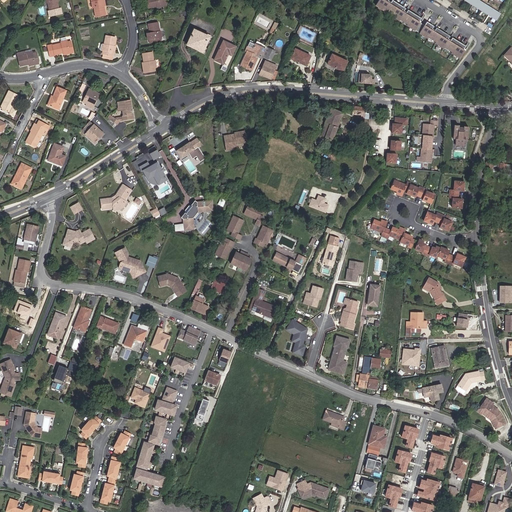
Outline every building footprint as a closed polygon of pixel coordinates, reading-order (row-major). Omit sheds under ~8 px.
[(45,0),(46,3),(48,2),(50,11),(59,9),(57,0),(58,0),(45,0)] [(103,0),(102,0),(93,0),(94,1),(92,2),(93,8),(94,8),(96,17),(105,15),(104,6),(105,5),(104,0),(103,0)] [(387,2),(388,0),(378,0),(375,5),(384,11),(384,10),(392,14),(391,15),(399,21),(400,19),(407,24),(407,25),(428,39),(429,37),(436,42),(435,43),(444,48),(444,47),(451,52),(451,53),(459,58),(464,51),(462,50),(465,46),(452,38),(449,42),(447,40),(449,36),(436,28),(434,32),(431,30),(433,26),(427,22),(424,26),(418,22),(421,18),(408,10),(405,14),(403,12),(405,8),(392,0),(390,4),(387,2)] [(464,0),(496,20),(500,14),(477,0),(464,0)] [(160,31),(158,22),(149,24),(150,33),(147,34),(148,39),(149,39),(150,43),(161,41),(161,37),(162,37),(161,31),(160,31)] [(203,52),(210,38),(194,30),(187,45),(203,52)] [(102,54),(103,54),(113,56),(114,56),(115,47),(114,46),(116,38),(106,36),(104,44),(103,44),(103,45),(102,50),(103,50),(102,54)] [(264,45),(263,44),(260,43),(256,43),(251,40),(246,50),(248,51),(245,57),(247,58),(243,66),(252,70),(258,57),(262,59),(267,48),(266,47),(265,46),(264,45)] [(61,42),(61,43),(52,45),(54,55),(63,53),(63,55),(73,52),(71,41),(68,42),(67,41),(61,42)] [(231,56),(236,46),(224,41),(215,60),(223,64),(228,54),(231,56)] [(275,51),(269,48),(264,58),(271,61),(275,51)] [(306,65),(311,56),(295,49),(291,58),(306,65)] [(26,53),(25,52),(17,54),(20,66),(28,65),(29,66),(39,64),(36,52),(32,53),(32,52),(26,53)] [(144,73),(145,73),(155,71),(155,67),(156,67),(155,61),(154,61),(152,52),(143,54),(144,63),(143,63),(144,73)] [(373,66),(375,56),(360,53),(358,63),(373,66)] [(343,71),(347,61),(332,54),(328,64),(343,71)] [(267,86),(272,86),(274,81),(275,79),(274,79),(278,70),(275,69),(276,65),(266,61),(260,74),(270,79),(267,86)] [(369,77),(366,74),(357,74),(356,82),(372,83),(372,79),(368,79),(369,77)] [(59,109),(66,91),(57,87),(53,97),(52,96),(48,105),(59,109)] [(89,89),(83,102),(88,103),(93,106),(99,94),(89,89)] [(12,107),(19,95),(9,90),(0,108),(9,112),(9,113),(13,116),(16,110),(12,107)] [(131,112),(131,109),(132,108),(131,100),(118,102),(118,107),(121,106),(121,109),(122,110),(123,115),(122,117),(123,121),(133,119),(133,113),(131,112)] [(364,115),(365,108),(354,107),(353,114),(364,115)] [(331,109),(320,136),(331,141),(343,114),(331,109)] [(109,119),(117,124),(119,121),(115,118),(112,116),(110,114),(107,117),(109,119)] [(403,125),(407,126),(408,119),(396,118),(395,124),(393,124),(392,133),(402,134),(403,125)] [(45,126),(44,128),(37,124),(33,132),(31,131),(28,138),(26,142),(35,147),(37,143),(43,134),(45,135),(49,127),(45,126)] [(104,134),(93,124),(86,132),(97,142),(104,134)] [(435,124),(431,124),(424,124),(423,135),(424,135),(423,148),(422,148),(421,157),(417,157),(417,161),(421,161),(431,162),(433,149),(432,149),(433,136),(434,136),(435,124)] [(465,140),(468,141),(469,128),(464,127),(464,130),(459,129),(460,126),(455,126),(454,139),(456,140),(456,146),(465,147),(465,140)] [(234,134),(232,135),(232,134),(223,136),(226,150),(235,148),(237,145),(237,143),(247,141),(244,129),(234,132),(234,133),(234,134)] [(85,134),(95,144),(97,142),(86,132),(85,134)] [(200,162),(205,159),(198,148),(202,145),(197,138),(190,143),(190,142),(176,151),(181,159),(189,153),(193,159),(196,156),(200,162)] [(391,150),(400,151),(401,141),(392,141),(391,150)] [(61,155),(64,147),(54,144),(48,160),(62,165),(65,156),(61,155)] [(154,159),(161,156),(158,150),(151,154),(154,159)] [(387,162),(396,163),(397,154),(388,153),(387,162)] [(495,171),(495,167),(495,163),(487,162),(486,170),(492,170),(492,171),(495,171)] [(162,172),(161,172),(160,170),(161,169),(158,163),(149,168),(147,163),(140,167),(143,171),(147,177),(149,176),(154,184),(158,182),(159,184),(167,180),(162,172)] [(31,168),(22,164),(16,176),(17,176),(14,184),(21,188),(31,168)] [(431,204),(435,195),(426,192),(427,191),(419,187),(418,189),(410,185),(410,184),(407,182),(406,185),(394,181),(391,189),(397,192),(396,194),(401,196),(404,190),(407,192),(406,194),(415,197),(416,195),(423,198),(422,201),(431,204)] [(462,200),(458,199),(458,191),(463,192),(464,182),(454,182),(454,190),(450,190),(449,199),(453,199),(452,208),(461,209),(462,200)] [(113,198),(102,200),(103,210),(110,209),(114,208),(119,207),(122,205),(125,201),(131,190),(123,185),(116,196),(116,197),(114,199),(113,198)] [(318,196),(316,200),(312,198),(309,206),(325,212),(328,205),(324,203),(326,198),(318,196)] [(198,211),(214,210),(212,200),(197,201),(195,200),(192,204),(192,205),(186,213),(185,212),(182,217),(184,219),(185,230),(195,229),(194,217),(198,211)] [(124,207),(127,202),(125,201),(122,205),(119,207),(114,208),(115,210),(120,210),(124,207)] [(264,216),(260,214),(263,208),(249,202),(245,212),(254,217),(254,216),(255,216),(255,217),(258,218),(256,223),(260,224),(264,216)] [(448,231),(452,222),(443,219),(445,216),(437,212),(435,216),(427,213),(424,221),(432,225),(434,221),(441,224),(440,228),(448,231)] [(239,228),(240,228),(244,220),(234,215),(228,228),(233,231),(232,235),(240,239),(242,235),(238,233),(239,230),(238,229),(239,228)] [(391,231),(384,228),(387,223),(382,220),(381,223),(374,220),(371,229),(382,233),(381,236),(388,239),(389,236),(401,241),(400,242),(408,246),(408,247),(411,249),(415,241),(411,239),(412,237),(404,234),(405,230),(400,228),(399,230),(393,228),(391,231)] [(24,239),(35,242),(39,227),(28,225),(24,239)] [(265,242),(267,243),(274,229),(263,225),(259,234),(260,234),(260,236),(259,235),(257,238),(256,237),(255,241),(263,245),(265,242)] [(76,232),(68,230),(66,238),(64,243),(72,245),(72,242),(80,245),(86,241),(87,243),(95,239),(90,230),(82,234),(80,231),(77,232),(76,232)] [(334,260),(335,259),(338,246),(337,245),(339,237),(337,237),(331,235),(322,263),(332,266),(334,262),(333,261),(334,260)] [(233,245),(235,241),(226,237),(224,241),(222,240),(216,253),(226,258),(230,249),(229,248),(229,247),(231,248),(232,245),(233,245)] [(62,244),(71,247),(72,245),(64,243),(66,238),(64,238),(62,244)] [(448,254),(449,251),(441,248),(440,248),(436,247),(435,249),(432,248),(425,246),(426,245),(422,244),(423,242),(419,240),(415,249),(422,252),(422,254),(429,256),(429,255),(436,258),(437,256),(445,260),(445,262),(453,265),(453,264),(461,267),(465,257),(457,254),(456,257),(448,254)] [(119,267),(121,269),(126,271),(127,270),(130,272),(131,273),(134,278),(146,272),(144,267),(140,261),(134,259),(133,260),(133,261),(127,259),(128,257),(128,254),(126,249),(125,248),(115,253),(121,262),(119,267)] [(237,251),(231,263),(247,270),(252,258),(249,257),(248,258),(247,258),(249,254),(242,251),(240,255),(239,254),(240,253),(237,251)] [(277,253),(273,260),(287,267),(291,269),(298,273),(305,258),(299,255),(295,262),(277,253)] [(155,268),(158,258),(149,255),(146,265),(155,268)] [(18,270),(17,270),(13,285),(24,287),(27,272),(28,272),(31,261),(20,259),(18,270)] [(358,273),(362,273),(363,266),(355,265),(355,261),(350,261),(348,271),(347,270),(346,280),(356,281),(358,273)] [(174,283),(176,285),(174,286),(177,291),(178,290),(180,294),(187,290),(185,286),(180,277),(169,273),(159,276),(162,286),(167,284),(166,282),(169,281),(174,283)] [(439,289),(438,287),(439,286),(437,283),(428,278),(424,286),(431,290),(430,290),(431,293),(435,300),(434,300),(437,305),(446,300),(442,292),(441,293),(439,289)] [(214,290),(220,293),(223,294),(227,285),(224,284),(224,283),(218,281),(215,279),(211,288),(214,290)] [(320,296),(321,297),(323,288),(313,285),(311,292),(307,291),(304,298),(312,301),(311,304),(317,306),(320,296)] [(377,306),(380,286),(370,285),(367,305),(377,306)] [(511,298),(511,299),(511,293),(511,288),(500,289),(499,303),(511,302),(511,298)] [(261,301),(264,292),(257,289),(253,300),(256,301),(252,310),(272,318),(276,307),(261,301)] [(355,324),(354,324),(358,309),(357,307),(359,302),(349,299),(348,304),(347,308),(348,310),(348,312),(344,311),(341,321),(342,321),(348,322),(347,327),(354,329),(355,324)] [(32,306),(18,300),(13,311),(28,317),(28,316),(30,312),(29,311),(30,309),(31,310),(32,306)] [(205,314),(208,307),(199,302),(195,300),(194,300),(190,308),(205,314)] [(87,320),(91,310),(82,306),(74,328),(84,332),(89,321),(87,320)] [(411,328),(424,328),(424,320),(423,320),(423,312),(411,312),(411,321),(407,321),(407,330),(411,330),(411,328)] [(467,319),(467,314),(456,312),(454,326),(464,327),(465,319),(467,319)] [(66,316),(56,313),(48,334),(54,337),(57,338),(66,316)] [(115,333),(118,323),(101,317),(97,326),(115,333)] [(302,345),(303,343),(308,328),(293,318),(287,328),(295,332),(298,335),(297,340),(293,351),(303,354),(305,346),(302,345)] [(142,341),(146,331),(132,326),(124,345),(130,346),(134,338),(142,341)] [(179,337),(195,344),(201,331),(189,326),(186,332),(182,330),(179,337)] [(160,350),(162,345),(166,347),(170,336),(161,333),(163,329),(159,328),(152,346),(160,350)] [(16,347),(21,334),(9,329),(4,343),(16,347)] [(342,364),(343,360),(347,346),(348,347),(351,339),(337,335),(334,345),(335,345),(335,348),(336,348),(335,351),(333,351),(331,361),(332,361),(330,369),(341,373),(343,367),(342,364)] [(117,361),(122,347),(116,344),(114,348),(112,355),(111,356),(110,358),(117,361)] [(438,350),(432,351),(434,363),(447,360),(444,345),(437,347),(438,350)] [(402,364),(420,366),(421,348),(415,347),(415,349),(403,348),(402,364)] [(227,363),(231,352),(223,348),(219,360),(227,363)] [(48,363),(54,365),(57,356),(51,354),(48,363)] [(185,372),(188,365),(192,367),(193,364),(175,357),(171,366),(177,368),(175,372),(178,373),(179,369),(185,372)] [(372,358),(370,373),(368,388),(376,389),(381,359),(375,359),(372,358)] [(12,369),(14,369),(10,359),(0,363),(0,364),(4,373),(6,373),(6,374),(7,375),(7,376),(7,377),(6,381),(4,380),(0,391),(10,396),(15,384),(13,383),(15,379),(14,373),(12,369)] [(72,377),(75,371),(59,365),(54,378),(63,381),(65,374),(72,377)] [(220,375),(208,371),(204,380),(216,385),(220,375)] [(479,372),(479,371),(466,374),(457,385),(465,391),(469,385),(469,384),(470,383),(471,382),(472,382),(485,380),(483,371),(479,372)] [(360,374),(359,386),(368,388),(370,373),(368,373),(368,375),(364,374),(360,374)] [(439,399),(438,393),(443,392),(441,384),(422,388),(423,392),(424,397),(430,396),(431,401),(439,399)] [(463,394),(465,391),(457,385),(455,388),(463,394)] [(172,401),(177,390),(167,387),(163,398),(172,401)] [(135,388),(131,397),(136,399),(137,398),(138,399),(138,400),(136,404),(144,407),(149,394),(135,388)] [(174,415),(177,405),(158,399),(155,409),(160,410),(159,414),(162,415),(163,411),(167,413),(166,416),(168,417),(169,413),(174,415)] [(201,399),(194,424),(201,426),(209,401),(201,399)] [(493,409),(490,407),(492,405),(485,400),(478,410),(481,414),(485,417),(487,418),(490,420),(491,423),(493,426),(491,426),(493,430),(503,426),(498,415),(496,413),(494,412),(493,409)] [(490,420),(487,418),(485,417),(481,414),(478,410),(476,413),(480,416),(485,419),(484,419),(485,421),(488,424),(488,422),(490,424),(491,426),(493,426),(491,423),(490,420)] [(331,422),(331,425),(343,430),(346,422),(342,421),(344,417),(326,411),(323,419),(331,422)] [(35,418),(38,418),(39,414),(26,412),(24,424),(32,436),(43,438),(45,429),(41,428),(37,422),(34,422),(34,419),(35,418)] [(86,439),(102,420),(96,416),(94,419),(92,417),(81,430),(83,431),(81,434),(86,439)] [(162,437),(165,425),(164,425),(166,419),(156,416),(154,421),(151,421),(151,422),(155,424),(152,433),(148,432),(147,434),(151,435),(149,440),(158,443),(160,437),(162,437)] [(413,449),(419,429),(405,424),(401,437),(406,439),(404,446),(413,449)] [(386,439),(381,438),(383,428),(373,426),(369,444),(383,447),(386,439)] [(116,449),(115,452),(121,455),(132,434),(125,430),(124,434),(121,432),(114,447),(116,449)] [(149,461),(152,452),(155,453),(155,451),(152,450),(154,444),(144,441),(137,466),(146,469),(148,463),(151,464),(152,462),(149,461)] [(426,449),(430,450),(429,453),(437,455),(445,457),(448,447),(429,441),(426,449)] [(89,447),(86,447),(87,443),(79,442),(76,462),(79,462),(78,466),(86,467),(86,464),(89,447)] [(377,455),(380,447),(369,444),(366,453),(369,453),(377,455)] [(29,458),(33,459),(35,447),(24,445),(18,477),(30,479),(32,466),(28,466),(29,458)] [(119,462),(120,458),(113,456),(107,476),(110,477),(108,484),(106,483),(101,504),(108,505),(109,502),(111,502),(113,494),(116,482),(121,462),(119,462)] [(380,467),(382,462),(376,460),(368,458),(365,467),(374,469),(375,466),(380,467)] [(457,477),(463,478),(468,461),(457,458),(453,472),(458,473),(457,477)] [(407,473),(410,463),(394,459),(391,469),(407,473)] [(165,476),(137,468),(134,478),(162,486),(165,476)] [(72,491),(71,495),(79,497),(84,473),(77,471),(76,475),(74,474),(70,491),(72,491)] [(284,481),(285,481),(288,474),(278,471),(275,478),(274,481),(272,487),(282,490),(284,483),(283,483),(284,481)] [(502,487),(506,473),(499,471),(495,485),(502,487)] [(43,474),(40,474),(38,481),(62,485),(63,480),(63,478),(60,477),(60,475),(44,472),(43,474)] [(274,481),(275,478),(269,477),(268,479),(267,485),(272,487),(274,481)] [(316,494),(325,498),(328,488),(314,483),(313,484),(310,483),(307,485),(305,480),(304,479),(297,483),(296,484),(299,489),(300,488),(300,490),(298,491),(300,495),(306,493),(307,495),(311,493),(316,494)] [(373,493),(375,483),(362,480),(361,484),(362,484),(361,490),(373,493)] [(385,497),(390,498),(388,506),(397,508),(401,487),(387,484),(385,497)] [(479,504),(480,500),(483,487),(478,485),(472,484),(469,497),(468,501),(479,504)] [(449,486),(447,493),(455,495),(457,488),(449,486)] [(425,501),(426,499),(434,502),(437,491),(427,488),(426,492),(424,492),(422,500),(423,500),(420,508),(423,509),(425,501)] [(265,508),(266,506),(267,504),(270,502),(264,495),(261,497),(258,493),(252,499),(257,505),(255,511),(265,511),(266,509),(265,508)] [(23,509),(17,507),(19,501),(11,498),(6,511),(8,511),(31,511),(34,506),(25,503),(23,509)] [(504,511),(505,509),(511,511),(511,506),(511,499),(505,498),(502,506),(498,505),(498,507),(490,505),(488,511),(504,511)]
